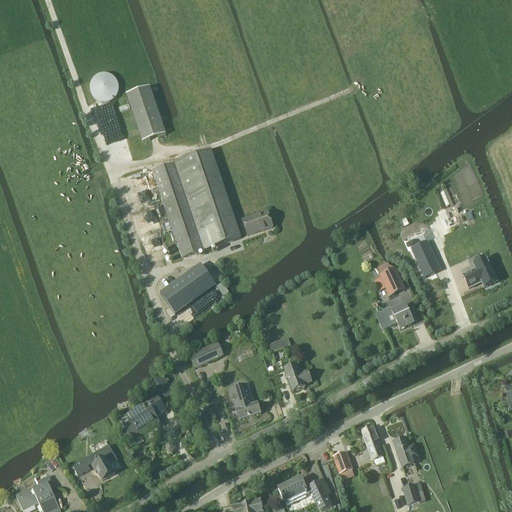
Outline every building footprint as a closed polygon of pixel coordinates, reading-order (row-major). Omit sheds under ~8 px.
[(106,74),(97,75),(93,77),(91,82),(89,88),(90,95),(93,100),(99,103),(107,104),(112,101),(117,100),(118,94),(119,87),(117,82),(112,77),(106,74)] [(127,95),(142,143),(166,135),(150,87),(127,95)] [(211,153),(153,173),(169,219),(174,232),(183,258),(241,240),(211,153)] [(448,213),(452,225),(461,221),(456,209),(448,213)] [(248,237),(273,229),(268,214),(243,222),(248,237)] [(441,272),(428,245),(412,252),(425,279),(441,272)] [(476,273),(464,279),(471,292),(483,285),(486,290),(500,283),(486,258),(473,266),(476,273)] [(155,292),(171,314),(215,283),(200,265),(155,292)] [(396,270),(381,276),(390,297),(405,290),(396,270)] [(382,317),(380,320),(385,329),(388,330),(392,328),(398,326),(400,331),(414,325),(409,314),(409,315),(405,307),(392,312),(391,310),(385,313),(386,315),(382,317)] [(271,354),(290,348),(288,340),(269,346),(271,354)] [(196,371),(218,360),(212,348),(190,358),(196,371)] [(299,373),(297,366),(285,370),(293,393),(305,388),(304,386),(312,384),(308,372),(300,375),(300,373),(299,373)] [(160,378),(151,384),(163,402),(172,397),(160,378)] [(236,411),(235,411),(238,422),(261,415),(258,404),(253,406),(247,386),(230,391),(236,411)] [(156,418),(166,412),(158,399),(120,422),(130,438),(138,433),(140,436),(159,425),(156,418)] [(374,463),(385,459),(373,429),(363,433),(374,463)] [(418,459),(414,447),(409,448),(406,439),(393,444),(402,470),(415,466),(413,461),(418,459)] [(108,447),(84,461),(87,466),(92,463),(93,465),(92,466),(96,473),(98,472),(103,482),(115,475),(109,466),(116,462),(108,447)] [(340,476),(353,471),(350,463),(344,465),(341,456),(333,459),(340,476)] [(78,464),(71,468),(78,479),(84,475),(78,464)] [(40,511),(59,511),(53,498),(51,499),(48,492),(53,490),(47,478),(36,483),(38,487),(16,498),(22,511),(25,511),(38,506),(40,511)] [(301,480),(278,490),(285,505),(311,493),(315,501),(319,511),(323,511),(332,508),(327,496),(324,498),(318,484),(306,489),(301,480)] [(402,491),(407,508),(425,503),(420,486),(402,491)] [(263,511),(261,502),(232,510),(232,511),(263,511)]
